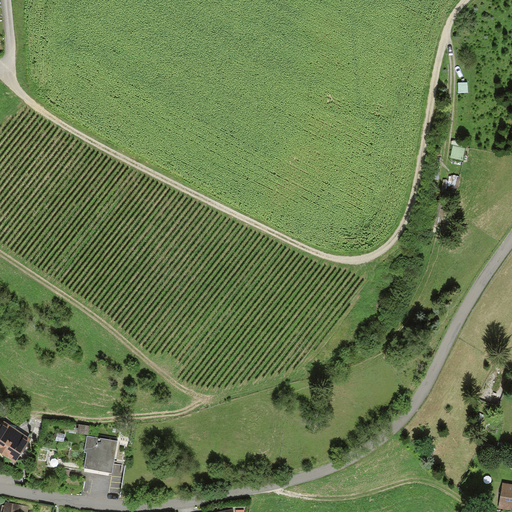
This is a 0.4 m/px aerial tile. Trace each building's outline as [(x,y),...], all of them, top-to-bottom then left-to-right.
[(468,82),(458,83),(459,94),(468,93),(468,82)] [(454,141),(450,158),(460,160),(464,144),(454,141)] [(446,202),(431,200),(428,223),(442,226),(446,202)] [(0,451),(13,460),(27,439),(1,422),(0,423),(0,451)] [(85,469),(112,476),(117,442),(87,437),(84,453),(87,454),(85,469)] [(511,486),(502,485),(499,503),(511,505),(511,486)]
